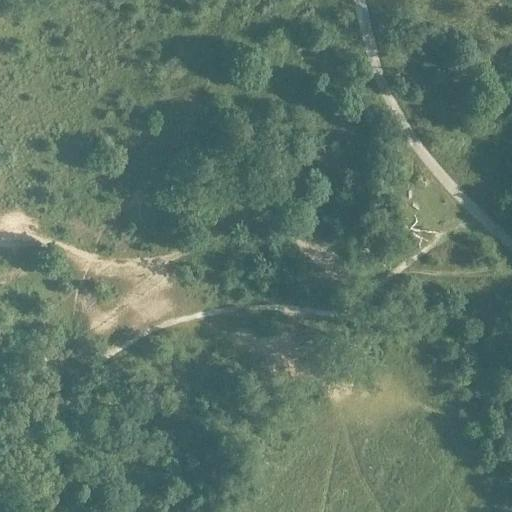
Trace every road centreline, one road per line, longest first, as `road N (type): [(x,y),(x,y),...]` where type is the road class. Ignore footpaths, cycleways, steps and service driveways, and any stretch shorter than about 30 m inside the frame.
road 1 (unknown): [(511,280),(353,285),(328,272),(274,213),(256,209),(169,265),(128,277),(76,267),(29,244),(0,251)]
road 2 (track): [(511,234),(484,221),(415,147),(389,100),(361,0)]
